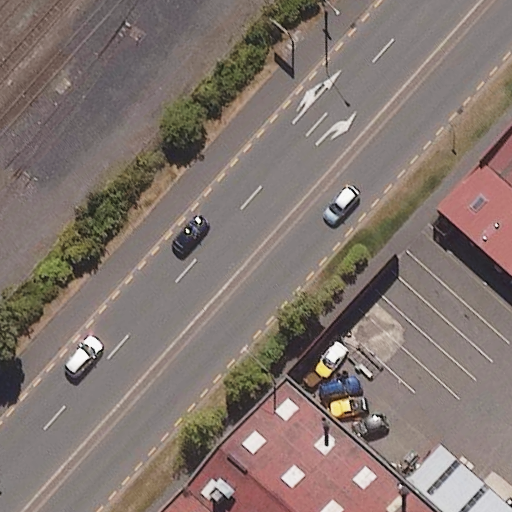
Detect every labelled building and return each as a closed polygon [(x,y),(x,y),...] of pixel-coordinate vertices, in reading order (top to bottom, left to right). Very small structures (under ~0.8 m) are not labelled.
[(511,137),(486,166),(511,189),(511,137)] [(511,189),(486,166),(394,268),(502,365),(469,402),(511,440),(511,189)] [(452,511),(306,381),(205,493),(225,511),(452,511)] [(430,470),(477,511),(511,511),(511,471),(466,431),(430,470)] [(187,511),(225,511),(205,493),(187,511)]
